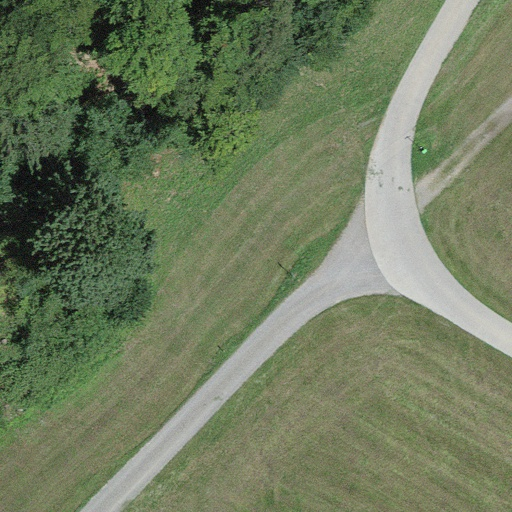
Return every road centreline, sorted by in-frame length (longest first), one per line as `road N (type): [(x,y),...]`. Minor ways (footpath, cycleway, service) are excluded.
road 1 (track): [(511,107),(389,230),(315,285),(97,511)]
road 2 (unclassified): [(452,0),(382,166),(389,230),(408,270),(511,335)]
